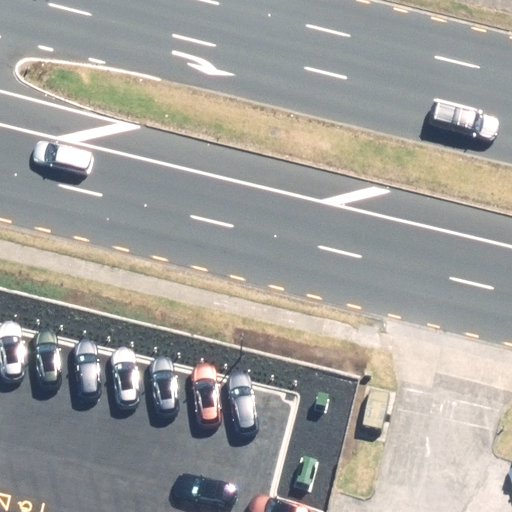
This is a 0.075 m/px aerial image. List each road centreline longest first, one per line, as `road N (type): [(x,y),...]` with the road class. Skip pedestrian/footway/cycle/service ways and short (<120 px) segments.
road 1 (primary): [(511,296),(0,172)]
road 2 (primary): [(105,0),(511,99)]
